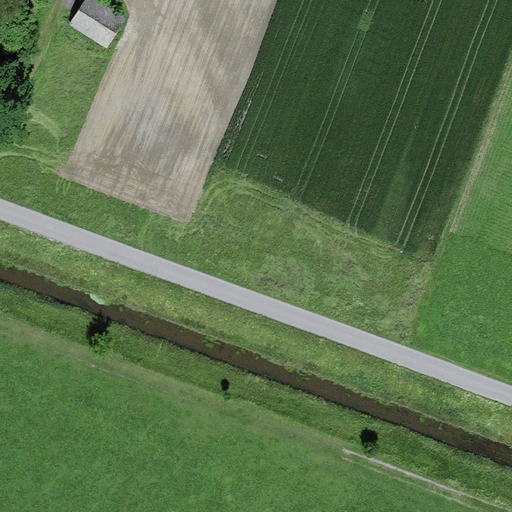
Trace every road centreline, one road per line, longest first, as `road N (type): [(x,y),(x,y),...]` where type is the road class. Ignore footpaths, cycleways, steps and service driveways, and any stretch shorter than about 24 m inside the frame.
road 1 (track): [(511,400),(0,211)]
road 2 (track): [(0,126),(55,0)]
